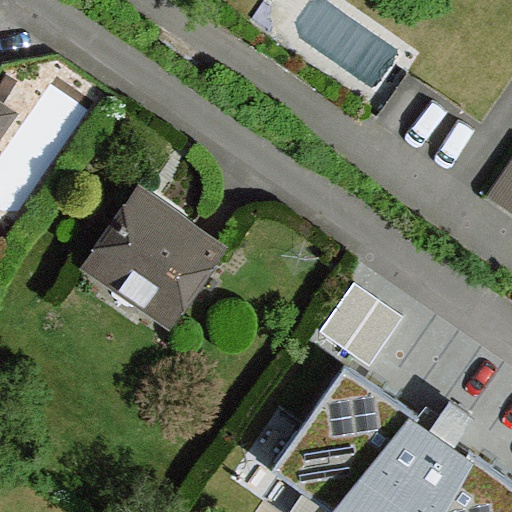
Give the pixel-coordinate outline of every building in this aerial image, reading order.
[(0,126),(8,115),(0,109),(0,126)] [(511,166),(494,193),(511,204),(511,166)] [(126,186),(73,267),(160,325),(214,245),(126,186)] [(346,349),(380,300),(355,283),(321,332),(346,349)] [(346,349),(371,366),(404,317),(380,300),(346,349)] [(511,511),(511,488),(347,371),(275,471),(331,511),(511,511)]
